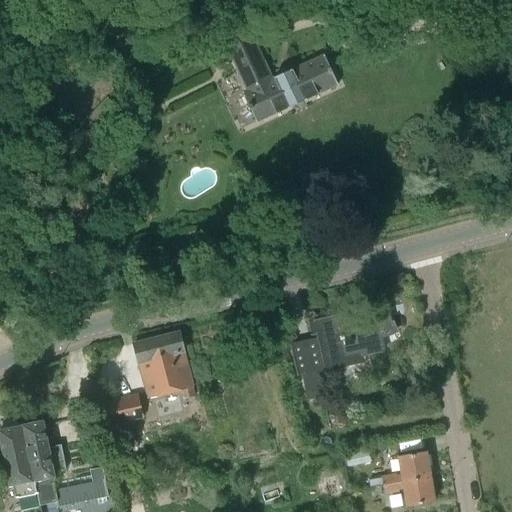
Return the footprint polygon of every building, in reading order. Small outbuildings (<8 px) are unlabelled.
[(224,43),(246,91),(242,93),(255,123),(337,85),(323,56),(271,80),(249,31),(224,43)] [(312,320),(321,361),(324,371),(359,363),(357,353),(360,352),(362,357),(381,353),(378,337),(397,328),(393,320),(391,321),(386,303),(366,308),(367,314),(354,317),(352,305),(338,308),(337,305),(336,305),(339,314),(312,320)] [(179,332),(133,344),(148,399),(181,390),(184,399),(194,397),(192,387),(193,387),(179,332)] [(301,370),(307,399),(323,396),(316,366),(301,370)] [(114,403),(118,424),(137,420),(132,399),(114,403)] [(2,430),(0,430),(0,436),(10,486),(13,485),(16,502),(38,497),(22,426),(18,427),(16,419),(0,422),(2,430)] [(43,421),(22,426),(38,497),(40,505),(57,501),(58,507),(109,496),(103,467),(89,469),(90,475),(52,483),(51,477),(53,477),(53,472),(65,470),(60,446),(48,448),(43,421)] [(368,451),(346,456),(348,468),(370,463),(368,451)] [(396,474),(369,479),(370,488),(382,485),(430,477),(426,453),(398,457),(401,475),(396,476),(396,474)] [(337,475),(328,478),(332,498),(342,496),(337,475)] [(430,477),(382,485),(384,494),(399,492),(398,490),(403,489),(406,506),(434,501),(430,477)]
